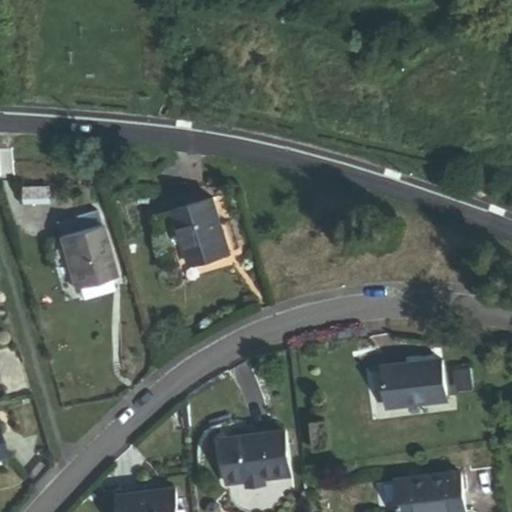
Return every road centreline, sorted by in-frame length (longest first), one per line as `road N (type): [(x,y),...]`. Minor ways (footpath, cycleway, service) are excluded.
road 1 (residential): [(39,511),(177,380),(259,327),(344,307),(425,303),(511,315)]
road 2 (residential): [(511,237),(279,154),(81,125),(0,122)]
